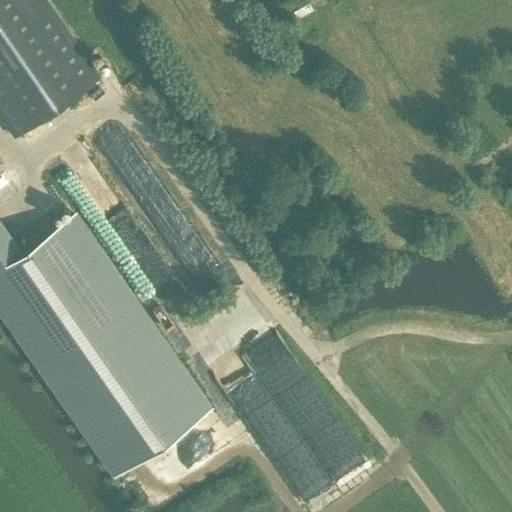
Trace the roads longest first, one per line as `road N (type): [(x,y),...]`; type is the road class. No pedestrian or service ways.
road 1 (track): [(0,146),(11,163),(111,94),(320,360)]
road 2 (track): [(436,511),(320,360),(383,330),(511,336)]
